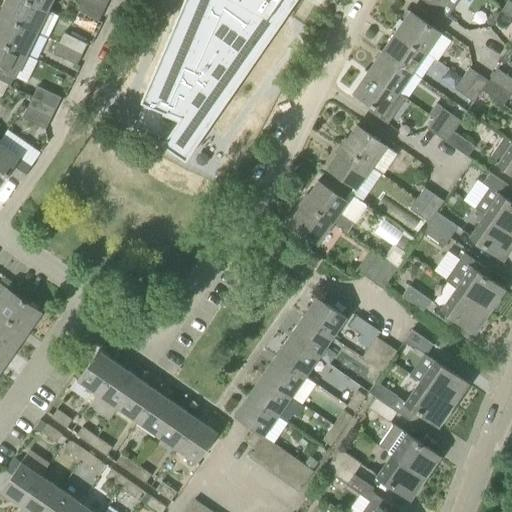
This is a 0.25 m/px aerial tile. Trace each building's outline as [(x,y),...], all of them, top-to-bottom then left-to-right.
[(47,10),(26,0),(6,0),(0,13),(0,14),(36,32),(47,10)] [(26,0),(47,10),(52,0),(26,0)] [(79,0),(75,9),(99,21),(104,10),(83,0),(79,0)] [(83,0),(104,10),(109,0),(83,0)] [(162,144),(186,160),(296,0),(184,0),(141,102),(145,104),(135,127),(165,140),(162,144)] [(422,0),(439,12),(443,6),(451,12),(459,0),(422,0)] [(511,1),(509,0),(502,10),(511,17),(511,1)] [(440,31),(410,11),(396,31),(426,52),(440,31)] [(0,41),(26,54),(36,32),(0,14),(0,41)] [(435,59),(426,52),(396,31),(382,52),(412,72),(420,79),(435,59)] [(82,55),(88,44),(64,33),(59,43),(82,55)] [(8,85),(10,86),(26,54),(0,41),(0,80),(8,85)] [(54,54),(77,65),(82,55),(59,43),(54,54)] [(398,93),(412,72),(382,52),(368,72),(398,93)] [(464,95),(480,73),(471,66),(455,88),(464,95)] [(511,94),(511,93),(511,78),(498,69),(491,79),(511,94)] [(368,72),(354,93),(384,113),(398,93),(368,72)] [(480,73),(464,95),(475,102),(483,90),(490,80),(480,73)] [(511,94),(491,79),(490,80),(483,90),(504,105),(511,94)] [(56,108),(61,98),(39,86),(33,97),(56,108)] [(33,97),(28,107),(51,119),(56,108),(33,97)] [(434,118),(441,107),(436,103),(429,114),(434,118)] [(51,119),(28,107),(23,118),(46,129),(51,119)] [(437,136),(452,114),(441,107),(434,118),(427,129),(437,136)] [(462,121),(452,114),(437,136),(447,143),(454,132),(462,121)] [(397,154),(386,146),(357,126),(342,147),(381,174),(397,154)] [(475,146),(454,132),(447,143),(468,157),(475,146)] [(490,157),(499,164),(511,172),(511,141),(504,136),(490,157)] [(22,181),(31,167),(18,158),(19,157),(0,144),(0,184),(9,172),(22,181)] [(327,168),(354,186),(350,193),(362,202),(381,174),(342,147),(327,168)] [(475,208),(485,215),(511,233),(511,202),(502,195),(509,185),(490,173),(482,183),(489,188),(475,208)] [(345,200),(319,181),(303,203),(333,223),(347,232),(366,205),(362,202),(350,193),(345,200)] [(420,216),(435,195),(425,188),(410,210),(420,216)] [(429,223),(437,212),(444,202),(435,195),(420,216),(429,223)] [(289,224),(306,236),(318,244),(333,223),(303,203),(289,224)] [(437,212),(429,223),(451,238),(458,226),(437,212)] [(471,237),(503,259),(511,246),(511,233),(485,215),(471,237)] [(451,238),(429,223),(422,233),(444,248),(451,238)] [(402,234),(394,245),(405,252),(414,238),(404,231),(402,233),(402,234)] [(490,311),(505,290),(483,275),(487,269),(464,253),(460,259),(445,280),(457,288),(490,311)] [(374,260),(363,275),(374,283),(389,261),(378,254),(374,260)] [(357,270),(363,275),(374,260),(368,256),(357,270)] [(398,267),(389,261),(374,283),(383,289),(398,267)] [(0,313),(27,332),(41,312),(0,281),(0,313)] [(409,285),(402,296),(423,311),(431,300),(409,285)] [(457,288),(443,308),(475,332),(490,311),(457,288)] [(347,317),(317,296),(289,336),(319,357),(333,337),(343,323),(347,317)] [(0,313),(0,343),(13,352),(27,332),(0,313)] [(369,324),(362,335),(357,341),(367,348),(376,336),(380,331),(369,324)] [(426,355),(433,344),(412,330),(405,340),(426,355)] [(261,376),(292,397),(319,357),(289,336),(261,376)] [(373,365),(387,344),(376,337),(362,358),(373,365)] [(0,370),(13,352),(0,343),(0,370)] [(373,365),(383,372),(397,351),(387,344),(373,365)] [(99,350),(78,380),(98,394),(118,364),(99,350)] [(429,356),(434,361),(421,381),(454,404),(468,383),(429,356)] [(138,378),(118,364),(98,394),(117,408),(138,378)] [(264,436),(292,397),(261,376),(234,415),(254,429),(262,435),(264,436)] [(138,378),(117,408),(137,422),(158,391),(138,378)] [(377,398),(390,407),(398,396),(376,381),(369,392),(377,397),(377,398)] [(406,403),(439,426),(454,404),(421,381),(406,403)] [(158,391),(137,422),(157,435),(178,405),(158,391)] [(348,404),(354,410),(365,396),(357,391),(348,404)] [(398,412),(390,407),(377,398),(369,408),(391,423),(398,412)] [(157,435),(177,449),(198,419),(178,405),(157,435)] [(57,409),(52,418),(66,428),(72,419),(57,409)] [(343,410),(333,425),(341,431),(351,416),(343,410)] [(62,434),(47,424),(40,419),(32,431),(42,432),(57,443),(62,434)] [(177,449),(197,463),(218,433),(198,419),(177,449)] [(426,477),(440,456),(393,424),(378,446),(392,455),(426,477)] [(331,445),(341,431),(333,425),(330,429),(322,439),(331,445)] [(91,445),(97,436),(83,426),(77,435),(91,445)] [(254,429),(246,441),(254,447),(262,435),(254,429)] [(248,456),(258,463),(273,442),(264,436),(262,435),(254,447),(248,456)] [(97,436),(91,445),(106,455),(112,446),(97,436)] [(66,450),(81,460),(87,451),(72,442),(66,450)] [(273,442),(258,463),(268,470),(283,449),(273,442)] [(283,449),(268,470),(279,478),(293,456),(283,449)] [(333,460),(354,474),(361,463),(340,449),(333,460)] [(87,451),(81,460),(96,470),(102,461),(87,451)] [(131,472),(137,464),(122,454),(116,462),(131,472)] [(378,476),(411,499),(426,477),(392,455),(378,476)] [(293,456),(279,478),(289,485),(304,464),(293,456)] [(319,462),(310,456),(304,464),(313,470),(319,462)] [(325,470),(347,485),(354,474),(333,460),(325,470)] [(41,475),(21,461),(0,491),(20,505),(41,475)] [(137,464),(131,472),(146,482),(152,474),(137,464)] [(304,464),(289,485),(299,492),(314,471),(313,470),(304,464)] [(106,477),(120,487),(126,479),(111,469),(106,477)] [(44,511),(61,489),(41,475),(20,505),(29,511),(44,511)] [(126,479),(120,487),(134,497),(140,488),(126,479)] [(156,490),(171,500),(177,492),(161,481),(156,490)] [(74,511),(81,503),(61,489),(44,511),(74,511)] [(156,511),(162,511),(166,507),(146,493),(141,501),(156,511)] [(201,511),(205,507),(195,499),(186,511),(201,511)] [(388,511),(379,506),(371,500),(363,511),(364,511),(388,511)] [(94,511),(81,503),(74,511),(94,511)]
